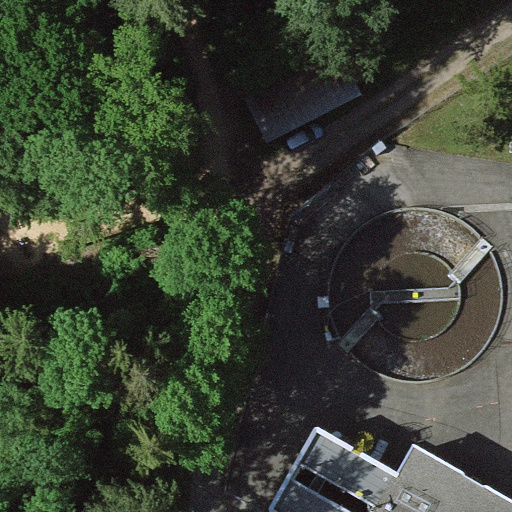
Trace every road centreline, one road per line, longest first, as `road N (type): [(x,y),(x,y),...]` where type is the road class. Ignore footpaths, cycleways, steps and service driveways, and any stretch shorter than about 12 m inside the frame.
road 1 (track): [(240,231),(511,32)]
road 2 (track): [(240,231),(210,511)]
